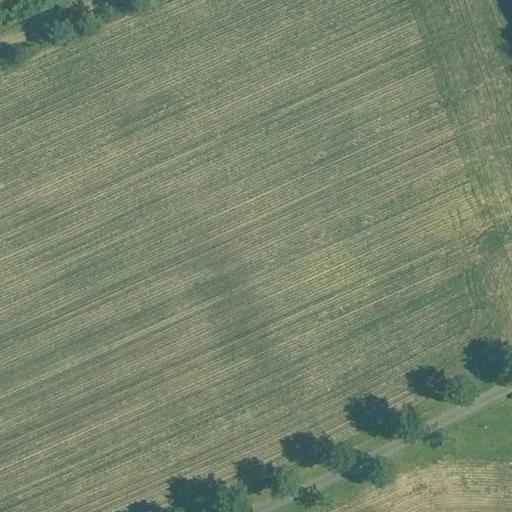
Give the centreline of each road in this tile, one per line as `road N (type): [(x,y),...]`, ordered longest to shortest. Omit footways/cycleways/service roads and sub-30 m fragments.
road 1 (track): [(245,511),(511,388)]
road 2 (track): [(0,57),(143,0)]
